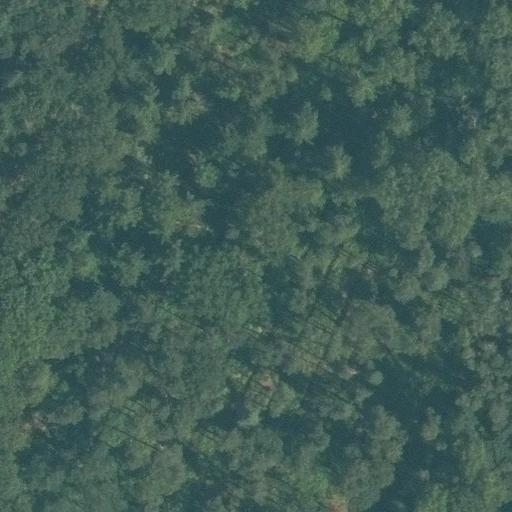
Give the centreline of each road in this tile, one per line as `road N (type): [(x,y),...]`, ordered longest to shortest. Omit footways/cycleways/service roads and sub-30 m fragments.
road 1 (track): [(79,133),(452,220)]
road 2 (unclassified): [(0,322),(141,0)]
